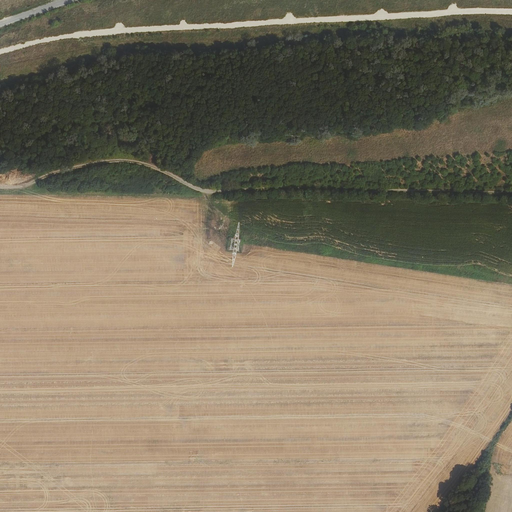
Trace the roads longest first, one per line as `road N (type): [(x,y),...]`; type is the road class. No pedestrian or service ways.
road 1 (track): [(0,187),(110,160),(157,168),(209,193),(511,194)]
road 2 (track): [(0,53),(129,32),(511,12)]
